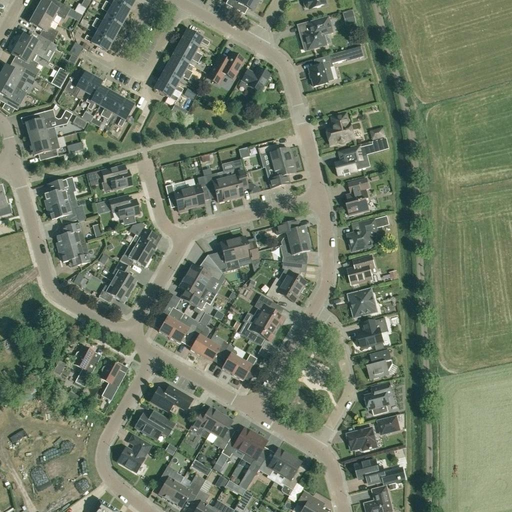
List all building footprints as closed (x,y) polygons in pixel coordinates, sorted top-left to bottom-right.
[(55,7),(43,0),(36,12),(53,22),(57,16),(64,20),(70,9),(58,2),(55,7)] [(83,0),(80,6),(85,9),(90,1),(90,0),(83,0)] [(130,9),(135,1),(133,0),(118,0),(117,2),(130,9)] [(259,0),(258,0),(227,0),(225,4),(237,11),(240,5),(252,11),(259,0)] [(309,9),(326,4),(324,0),(306,0),(306,1),(305,1),(304,4),(305,6),(307,8),(308,8),(309,9)] [(130,9),(117,2),(114,7),(106,2),(104,5),(125,18),(130,9)] [(121,26),(125,18),(104,5),(101,9),(110,14),(107,19),(121,26)] [(345,26),(355,24),(352,11),(342,14),(345,26)] [(52,43),(58,32),(50,28),(53,22),(36,12),(30,23),(42,30),(39,36),(52,43)] [(333,33),(328,17),(310,22),(313,31),(308,32),(308,31),(300,33),(302,41),(305,40),(307,50),(324,46),(321,34),(327,33),(327,35),(333,33)] [(96,19),(94,22),(116,35),(121,26),(107,19),(105,24),(96,19)] [(116,35),(94,22),(94,23),(92,27),(100,31),(98,36),(111,43),(116,35)] [(209,42),(187,30),(182,39),(196,46),(199,41),(207,46),(209,42)] [(24,34),(18,45),(41,58),(50,42),(38,36),(35,40),(24,34)] [(111,43),(98,36),(95,41),(86,36),(84,40),(106,52),(111,43)] [(200,59),(202,56),(193,51),(196,46),(182,39),(178,47),(200,59)] [(37,76),(40,70),(40,69),(37,67),(39,64),(31,59),(34,54),(18,45),(12,55),(27,63),(24,69),(37,76)] [(200,59),(178,47),(173,56),(186,63),(189,59),(197,64),(200,59)] [(325,75),(324,70),(333,67),(332,64),(346,60),(344,52),(317,59),(319,66),(309,69),(314,88),(328,84),(327,83),(329,82),(330,81),(329,76),(327,75),(325,75)] [(231,53),(227,60),(220,56),(215,64),(207,79),(218,85),(224,75),(233,80),(244,61),(231,53)] [(68,61),(74,65),(77,59),(71,55),(68,61)] [(190,76),(192,73),(184,68),(186,63),(173,56),(168,64),(190,76)] [(190,76),(168,64),(164,73),(177,80),(180,76),(188,80),(190,76)] [(21,74),(6,66),(0,76),(0,78),(16,87),(15,87),(19,89),(21,90),(25,83),(26,84),(28,79),(33,82),(37,76),(24,69),(21,74)] [(51,84),(60,89),(60,90),(69,74),(59,69),(51,84)] [(270,75),(258,69),(254,75),(247,70),(241,81),(249,85),(248,86),(260,93),(270,75)] [(85,93),(93,77),(85,73),(80,81),(71,77),(64,90),(67,91),(76,97),(80,90),(85,93)] [(183,89),(175,85),(177,80),(164,73),(159,81),(172,89),(181,93),(183,89)] [(102,82),(93,77),(85,93),(90,95),(86,102),(89,104),(100,86),(102,82)] [(19,89),(15,87),(16,87),(0,78),(0,93),(5,96),(2,101),(6,104),(17,110),(20,104),(16,102),(19,96),(16,95),(19,89)] [(176,102),(178,98),(170,94),(172,89),(159,81),(154,90),(176,102)] [(100,107),(108,91),(100,86),(89,104),(87,108),(91,111),(94,104),(100,107)] [(104,118),(117,96),(108,91),(100,107),(104,109),(100,116),(104,118)] [(116,116),(125,101),(117,96),(104,118),(108,120),(111,114),(116,116)] [(125,101),(116,116),(121,119),(117,125),(121,128),(128,117),(134,106),(125,101)] [(226,103),(229,109),(235,107),(233,101),(226,103)] [(184,110),(174,105),(171,111),(184,118),(187,113),(188,113),(190,109),(186,107),(184,110)] [(52,128),(47,112),(36,115),(37,121),(25,124),(28,135),(54,128),(54,127),(52,128)] [(66,125),(71,115),(65,112),(60,121),(66,125)] [(349,124),(346,115),(332,119),(335,128),(327,130),(331,145),(339,143),(341,144),(342,144),(343,144),(345,143),(345,141),(354,139),(350,124),(349,124)] [(83,129),(87,123),(76,117),(73,123),(83,129)] [(99,127),(101,123),(93,119),(90,123),(99,127)] [(31,146),(57,139),(54,128),(28,135),(31,146)] [(377,139),(384,137),(382,129),(375,131),(377,139)] [(58,156),(56,150),(60,149),(57,139),(31,146),(34,156),(43,154),(45,155),(46,159),(58,156)] [(275,152),(274,145),(259,149),(262,160),(270,158),(272,166),(292,161),(288,149),(275,152)] [(360,148),(343,152),(338,153),(341,162),(336,164),(339,176),(356,172),(356,170),(369,167),(366,156),(362,157),(360,148)] [(271,189),(284,186),(290,184),(288,176),(295,174),(292,161),(272,166),(275,178),(269,180),(271,189)] [(124,166),(118,167),(101,172),(104,184),(106,183),(111,186),(112,190),(132,185),(130,178),(131,175),(129,174),(128,172),(125,172),(124,166)] [(230,200),(243,196),(239,182),(246,180),(244,173),(243,167),(223,172),(230,200)] [(230,200),(223,172),(204,177),(207,189),(207,190),(214,188),(218,203),(230,200)] [(196,208),(205,206),(201,191),(207,189),(204,177),(197,179),(199,186),(186,189),(191,208),(196,207),(196,208)] [(350,217),(369,211),(366,201),(369,200),(366,190),(369,189),(367,179),(358,181),(361,192),(347,196),(349,205),(347,206),(350,217)] [(46,186),(49,194),(45,195),(46,201),(45,201),(47,208),(75,200),(73,192),(70,193),(66,180),(54,183),(46,186)] [(250,194),(260,192),(259,189),(251,184),(248,184),(250,194)] [(174,192),(172,185),(165,187),(168,199),(174,198),(178,213),(187,211),(187,210),(191,208),(186,189),(174,192)] [(127,196),(118,199),(109,201),(112,213),(118,211),(120,219),(125,218),(127,225),(135,223),(133,216),(139,214),(137,207),(139,204),(136,203),(136,201),(129,202),(127,196)] [(66,224),(78,220),(75,209),(77,208),(75,200),(47,208),(49,215),(50,215),(52,220),(64,217),(66,224)] [(104,213),(111,212),(108,203),(102,205),(104,213)] [(304,228),(301,229),(299,221),(291,223),(275,227),(277,235),(284,234),(286,239),(283,239),(281,243),(282,246),(287,245),(309,239),(308,234),(305,232),(304,228)] [(352,252),(374,247),(371,235),(375,228),(373,221),(361,224),(363,230),(361,230),(362,232),(347,235),(352,252)] [(59,230),(61,237),(57,238),(58,243),(57,244),(59,251),(84,243),(79,224),(67,228),(59,230)] [(129,246),(133,248),(151,258),(157,248),(153,246),(145,242),(150,233),(142,228),(136,237),(135,236),(129,246)] [(94,233),(96,239),(102,237),(101,231),(94,233)] [(254,240),(246,242),(245,237),(232,240),(237,260),(250,257),(252,265),(254,275),(260,270),(259,263),(260,263),(256,248),(254,240)] [(298,265),(299,256),(300,254),(310,251),(309,247),(310,244),(309,239),(287,245),(290,256),(283,258),(283,263),(298,265)] [(220,271),(226,270),(225,263),(237,260),(232,240),(220,244),(223,257),(211,260),(213,263),(220,271)] [(70,268),(78,266),(90,263),(84,243),(59,251),(61,258),(62,257),(64,263),(68,262),(70,268)] [(129,246),(123,256),(123,255),(120,261),(130,267),(133,262),(145,269),(151,258),(133,248),(129,246)] [(352,285),(372,280),(371,274),(372,273),(373,272),(372,266),(374,266),(372,257),(356,261),(358,266),(357,268),(348,270),(352,285)] [(137,282),(132,279),(136,273),(130,269),(119,263),(112,274),(115,276),(112,282),(131,293),(137,282)] [(223,275),(220,271),(213,263),(207,274),(193,266),(186,277),(204,288),(210,277),(219,282),(223,275)] [(301,265),(298,265),(283,263),(282,269),(288,273),(283,283),(300,293),(306,283),(294,276),(295,273),(300,273),(301,265)] [(397,272),(389,273),(390,275),(383,277),(385,284),(399,280),(397,272)] [(179,299),(189,304),(200,311),(201,311),(206,304),(209,305),(215,294),(204,288),(186,277),(180,288),(184,291),(179,299)] [(294,303),(300,293),(283,283),(277,279),(267,297),(278,303),(282,296),(294,303)] [(131,293),(112,282),(108,288),(105,286),(99,297),(109,304),(113,297),(124,304),(131,293)] [(354,319),(377,313),(371,289),(348,295),(354,319)] [(228,299),(234,302),(237,296),(232,293),(228,299)] [(173,296),(169,303),(176,307),(180,300),(173,296)] [(281,326),(284,319),(271,311),(274,305),(260,297),(255,307),(260,311),(259,312),(261,313),(258,319),(275,330),(279,324),(281,326)] [(169,339),(178,323),(183,315),(172,308),(170,313),(164,310),(158,320),(164,323),(158,332),(169,339)] [(190,339),(201,320),(205,313),(201,311),(200,311),(194,321),(189,318),(184,327),(178,323),(169,339),(180,345),(185,336),(190,339)] [(214,318),(221,322),(224,316),(219,313),(217,313),(214,318)] [(254,317),(249,325),(245,323),(240,333),(253,341),(257,335),(271,343),(274,336),(272,335),(275,330),(258,319),(254,317)] [(201,357),(209,342),(205,339),(209,333),(208,329),(202,326),(203,324),(203,321),(201,320),(190,339),(195,342),(190,351),(201,357)] [(378,330),(375,321),(363,324),(365,333),(358,335),(362,349),(376,345),(376,346),(383,344),(380,329),(378,330)] [(232,330),(236,332),(240,324),(237,322),(232,330)] [(220,348),(209,342),(201,357),(211,363),(217,353),(223,356),(229,345),(223,342),(220,348)] [(232,376),(241,360),(235,357),(236,354),(236,352),(233,350),(234,348),(229,345),(223,356),(228,359),(222,369),(232,376)] [(94,353),(83,347),(79,353),(78,353),(77,353),(75,356),(76,358),(76,359),(73,365),(82,370),(75,383),(84,388),(98,362),(93,359),(93,357),(94,353)] [(370,380),(390,375),(389,372),(393,365),(389,351),(370,356),(372,366),(367,367),(370,380)] [(259,366),(254,362),(256,360),(250,356),(246,363),(241,360),(232,376),(243,382),(248,373),(253,376),(259,366)] [(121,368),(109,361),(106,367),(105,367),(103,367),(101,371),(102,372),(103,373),(100,379),(108,384),(101,397),(111,402),(126,374),(119,371),(121,368)] [(371,388),(373,395),(365,397),(369,411),(371,410),(373,417),(384,414),(382,407),(389,405),(387,397),(393,395),(390,383),(377,387),(371,388)] [(192,400),(174,389),(168,386),(164,393),(158,389),(151,403),(168,413),(173,405),(174,405),(186,411),(192,400)] [(200,412),(197,417),(189,430),(199,436),(203,429),(210,433),(221,415),(210,409),(206,415),(200,412)] [(159,424),(143,415),(136,428),(156,440),(161,432),(168,436),(174,425),(163,418),(159,424)] [(230,440),(231,438),(225,434),(232,422),(221,415),(210,433),(217,437),(213,444),(223,450),(221,454),(222,454),(230,439),(230,440)] [(383,421),(386,434),(400,431),(396,417),(383,421)] [(363,451),(377,448),(372,428),(347,435),(351,451),(362,449),(363,451)] [(245,454),(255,436),(244,429),(236,443),(230,440),(230,439),(222,454),(229,458),(235,448),(245,454)] [(128,443),(135,447),(134,448),(132,452),(126,448),(118,462),(136,473),(144,459),(143,459),(150,447),(139,440),(132,436),(128,443)] [(256,474),(258,470),(264,460),(258,456),(266,443),(255,436),(245,454),(254,459),(248,469),(256,474)] [(160,451),(154,447),(150,453),(156,457),(160,451)] [(279,474),(290,456),(278,450),(271,462),(265,459),(264,460),(258,470),(269,477),(273,470),(279,474)] [(295,486),(299,479),(293,476),(301,463),(290,456),(279,474),(285,477),(281,484),(284,486),(281,490),(282,492),(289,497),(292,491),(295,486)] [(221,475),(227,464),(219,459),(212,470),(221,475)] [(359,480),(365,478),(367,485),(375,483),(385,480),(386,484),(395,482),(392,471),(384,473),(382,467),(378,468),(376,461),(355,466),(359,480)] [(203,465),(199,472),(208,477),(212,470),(203,465)] [(170,502),(180,485),(174,482),(175,481),(175,479),(174,478),(177,472),(169,468),(167,467),(161,477),(167,480),(159,495),(161,496),(162,498),(166,501),(168,500),(170,502)] [(200,491),(205,481),(196,475),(189,487),(187,486),(186,487),(185,488),(180,485),(170,502),(172,503),(173,505),(177,507),(179,507),(181,508),(190,494),(196,497),(200,491)] [(215,486),(222,490),(227,481),(220,477),(215,486)] [(226,487),(232,490),(235,485),(229,481),(226,487)] [(295,486),(292,491),(299,495),(302,489),(295,486)] [(391,511),(392,511),(386,487),(373,491),(375,502),(365,504),(366,511),(391,511)] [(206,502),(209,496),(200,491),(196,497),(194,501),(200,504),(194,511),(210,511),(212,509),(207,506),(208,503),(206,502)] [(240,501),(247,505),(253,496),(246,492),(240,501)] [(323,511),(320,510),(323,504),(304,492),(297,504),(304,508),(301,511),(323,511)] [(118,511),(99,500),(91,511),(118,511)]
